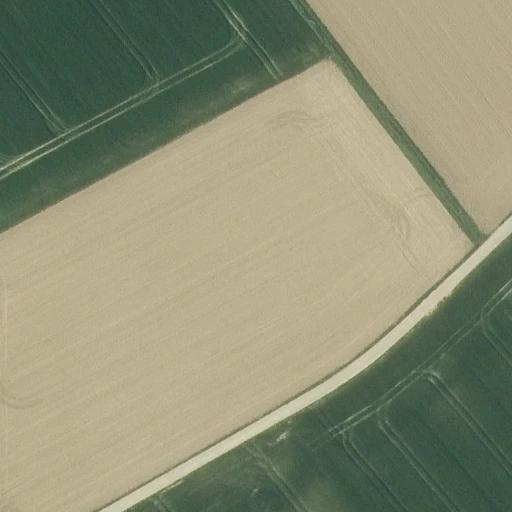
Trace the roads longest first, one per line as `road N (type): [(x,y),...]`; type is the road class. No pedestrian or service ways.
road 1 (track): [(107,511),(360,370),(511,224)]
road 2 (track): [(487,248),(287,0)]
